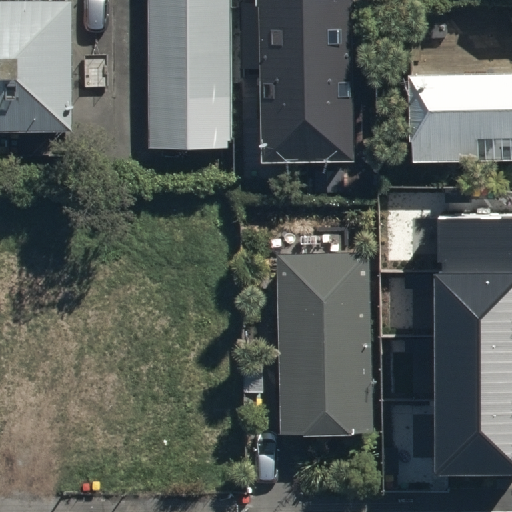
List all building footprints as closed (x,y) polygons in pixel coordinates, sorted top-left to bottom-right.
[(145,0),(146,160),(227,160),(226,0),(145,0)] [(359,0),(245,0),(246,38),(261,38),(262,157),(348,156),(347,38),(360,38),(359,0)] [(62,5),(0,5),(0,137),(61,138),(62,5)] [(511,80),(405,83),(407,172),(511,170),(511,80)] [(511,218),(439,218),(439,274),(433,274),(433,477),(511,476),(511,218)] [(369,254),(275,256),(278,435),(372,434),(369,254)]
